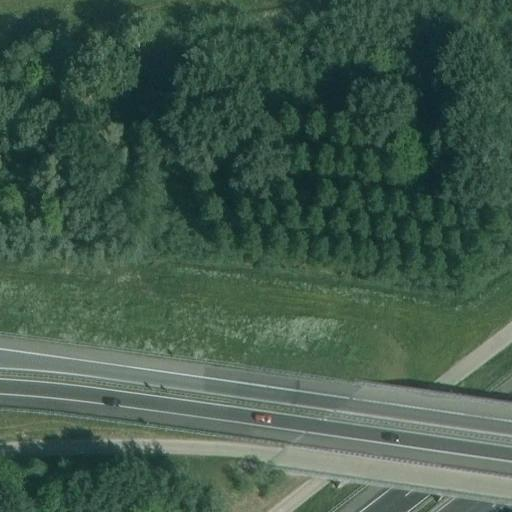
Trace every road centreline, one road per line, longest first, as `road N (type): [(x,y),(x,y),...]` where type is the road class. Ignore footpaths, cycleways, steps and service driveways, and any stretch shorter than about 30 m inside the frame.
road 1 (motorway): [(0,385),(511,457)]
road 2 (motorway): [(511,429),(0,358)]
road 3 (unclassified): [(279,511),(511,331)]
road 4 (unclassified): [(0,448),(143,444),(276,458)]
road 5 (unclassified): [(511,492),(276,458)]
road 6 (motorway): [(511,413),(385,511)]
